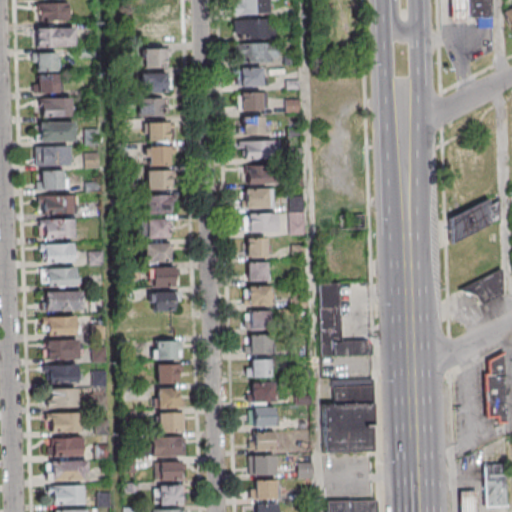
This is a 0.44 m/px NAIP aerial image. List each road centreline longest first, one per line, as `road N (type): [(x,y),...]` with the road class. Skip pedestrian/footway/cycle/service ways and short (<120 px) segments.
road 1 (residential): [(218,511),(201,0)]
road 2 (residential): [(14,511),(0,85)]
road 3 (secondary): [(404,122),(414,432)]
road 4 (residential): [(511,75),(404,133)]
